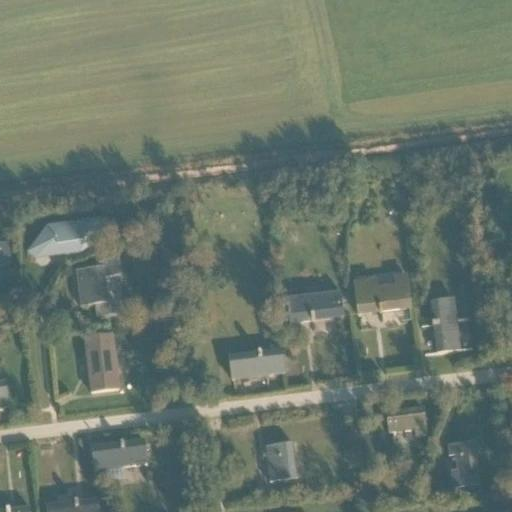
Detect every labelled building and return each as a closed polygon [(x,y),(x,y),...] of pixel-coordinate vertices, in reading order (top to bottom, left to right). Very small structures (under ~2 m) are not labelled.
[(94,223),(47,230),(27,258),(27,259),(35,248),(45,255),(47,253),(56,259),(79,255),(79,252),(88,250),(110,234),(102,225),(94,226),(94,223)] [(0,268),(1,268),(11,267),(7,240),(0,240),(0,268)] [(99,271),(76,274),(81,310),(95,308),(96,321),(117,318),(115,305),(108,305),(105,281),(121,279),(119,260),(118,259),(99,266),(99,271)] [(376,283),(355,285),(359,318),(411,312),(407,279),(394,280),(395,288),(377,290),(376,283)] [(340,296),(288,302),(288,306),(290,323),(291,326),(343,320),(340,296)] [(430,305),(437,357),(461,354),(455,302),(430,305)] [(86,350),(90,386),(91,396),(119,393),(118,382),(113,346),(112,339),(85,342),(86,350)] [(285,377),(282,353),(229,359),(232,383),(285,377)] [(0,412),(10,411),(7,385),(0,385),(0,412)] [(416,439),(426,438),(423,411),(387,416),(390,436),(415,433),(416,439)] [(147,468),(144,443),(92,450),(95,474),(147,468)] [(266,450),(270,486),(297,483),(293,446),(266,450)] [(474,446),(448,449),(449,460),(456,459),(458,474),(455,475),(455,479),(452,479),(453,492),(480,489),(474,446)] [(99,511),(99,502),(46,509),(46,511),(99,511)]
